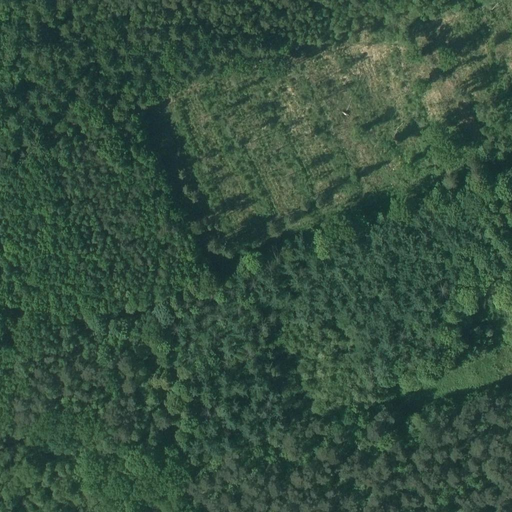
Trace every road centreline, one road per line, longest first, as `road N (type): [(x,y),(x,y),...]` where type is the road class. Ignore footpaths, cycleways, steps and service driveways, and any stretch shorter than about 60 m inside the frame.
road 1 (track): [(511,150),(136,305)]
road 2 (track): [(136,305),(165,383),(175,453)]
